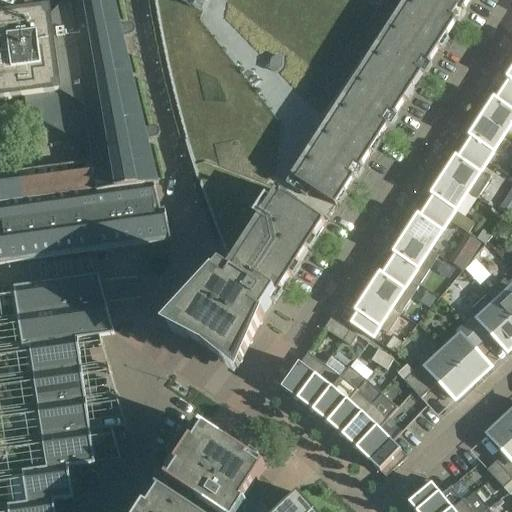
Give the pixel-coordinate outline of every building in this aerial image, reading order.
[(0,266),(172,242),(165,211),(159,186),(154,167),(148,142),(156,140),(157,140),(158,139),(159,139),(159,138),(160,137),(160,135),(160,134),(160,133),(160,132),(159,131),(158,130),(157,129),(156,129),(155,129),(154,129),(153,129),(145,131),(124,39),(131,37),(132,37),(133,36),(134,36),(135,35),(135,34),(136,32),(136,31),(135,30),(135,29),(134,28),(134,27),(133,26),(132,26),(130,26),(128,26),(121,28),(114,0),(68,0),(50,19),(0,25),(0,101),(25,98),(27,114),(83,146),(88,182),(80,183),(81,194),(0,205),(0,266)] [(154,0),(155,6),(159,28),(161,39),(165,60),(167,70),(172,91),(175,102),(178,112),(180,123),(183,133),(186,143),(186,144),(194,170),(207,166),(295,200),(329,221),(336,210),(337,210),(473,0),(154,0)] [(500,76),(510,83),(504,92),(511,97),(511,56),(510,55),(501,69),(504,70),(500,76)] [(484,101),(481,100),(472,113),(506,135),(511,125),(511,97),(504,92),(497,102),(487,96),(484,101)] [(462,134),(472,141),(466,150),(487,164),(506,135),(472,113),(463,127),(466,129),(462,134)] [(446,160),(443,158),(434,171),(468,193),(470,190),(480,197),(491,181),(481,174),(487,164),(466,150),(459,160),(449,154),(446,160)] [(295,200),(207,166),(194,170),(198,183),(199,183),(207,206),(215,228),(219,239),(228,262),(238,284),(243,294),(217,277),(174,330),(176,332),(237,371),(239,372),(266,319),(265,318),(273,306),(274,307),(326,226),(326,225),(329,221),(295,200)] [(424,193),(434,199),(428,209),(449,223),(468,193),(434,171),(425,185),(428,187),(424,193)] [(408,218),(405,216),(396,230),(430,252),(449,223),(428,209),(422,219),(412,212),(408,218)] [(420,287),(439,258),(430,252),(396,230),(387,243),(390,245),(386,251),(396,257),(390,267),(411,281),(420,287)] [(483,231),(477,240),(486,246),(492,237),(483,231)] [(459,257),(454,266),(463,272),(469,263),(459,257)] [(358,288),(400,316),(411,299),(402,294),(411,281),(390,267),(384,277),(374,270),(370,276),(367,274),(358,288)] [(98,277),(13,289),(22,347),(113,335),(98,277)] [(511,282),(508,278),(488,297),(511,323),(511,282)] [(388,335),(400,316),(358,288),(349,302),(352,303),(348,309),(358,316),(351,326),(373,340),(379,329),(388,335)] [(473,310),(477,315),(466,325),(482,343),(491,335),(508,354),(511,350),(511,323),(488,297),(473,310)] [(335,338),(342,328),(331,320),(324,331),(335,338)] [(459,331),(463,336),(444,354),(473,386),(491,370),(474,351),(482,343),(466,325),(459,331)] [(350,333),(342,328),(335,338),(343,343),(350,333)] [(358,337),(350,333),(343,343),(351,348),(358,337)] [(113,335),(22,347),(22,348),(40,346),(44,374),(83,369),(83,367),(80,349),(92,348),(103,346),(105,346),(102,337),(113,336),(113,335)] [(386,348),(395,355),(402,344),(394,338),(386,348)] [(380,367),(386,356),(379,351),(372,362),(380,367)] [(326,367),(308,354),(283,391),(298,402),(299,402),(326,367)] [(426,362),(414,374),(430,392),(439,383),(456,402),(473,386),(444,354),(430,367),(426,362)] [(387,372),(394,361),(386,356),(380,367),(387,372)] [(83,369),(44,374),(48,406),(99,399),(97,390),(86,392),(84,377),(95,375),(94,367),(83,369)] [(342,379),(326,367),(299,402),(314,413),(313,414),(314,414),(342,379)] [(404,382),(414,374),(407,367),(398,375),(404,382)] [(351,368),(342,379),(314,414),(329,425),(328,426),(329,426),(358,392),(367,382),(351,368)] [(414,374),(404,382),(421,400),(430,392),(414,374)] [(367,382),(358,392),(329,426),(343,437),(343,438),(343,439),(373,405),(383,394),(367,382)] [(343,439),(357,451),(358,452),(388,419),(398,409),(383,394),(373,405),(343,439)] [(99,399),(48,406),(53,438),(103,431),(102,421),(90,423),(88,409),(100,407),(99,399)] [(389,420),(388,419),(358,452),(371,464),(386,479),(408,458),(380,430),(389,420)] [(488,437),(505,455),(496,463),(511,480),(511,427),(506,421),(488,437)] [(281,511),(290,504),(287,501),(261,476),(266,468),(264,467),(266,464),(252,455),(250,458),(227,443),(228,442),(208,429),(207,430),(202,426),(177,465),(174,463),(165,477),(168,479),(166,481),(172,484),(166,494),(158,489),(157,491),(160,492),(149,509),(146,506),(141,511),(281,511)] [(103,431),(53,438),(57,469),(96,463),(93,440),(104,439),(103,431)] [(57,470),(22,474),(26,505),(72,499),(67,468),(96,464),(96,463),(57,469),(57,470)] [(511,482),(511,480),(496,463),(487,472),(504,490),(511,482)] [(453,511),(463,504),(450,489),(441,497),(428,481),(406,500),(415,511),(453,511)] [(486,511),(489,511),(476,494),(465,503),(463,504),(453,511),(486,511)] [(284,510),(281,511),(314,511),(300,496),(290,504),(284,510)] [(26,506),(7,509),(7,511),(54,511),(53,502),(72,500),(72,499),(26,505),(26,506)]
